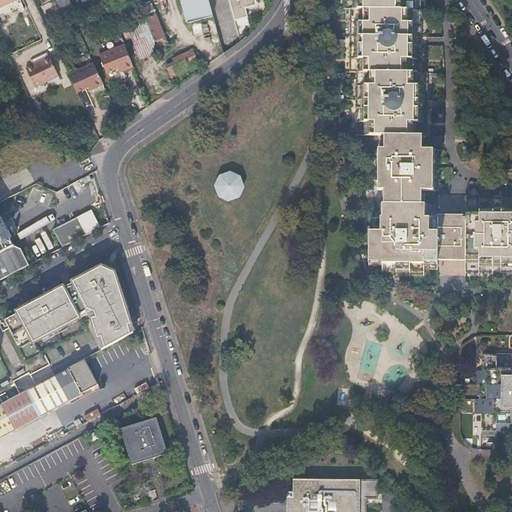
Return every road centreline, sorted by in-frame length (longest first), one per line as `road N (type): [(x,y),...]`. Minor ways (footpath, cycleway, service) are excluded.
road 1 (residential): [(292,0),(238,61),(117,151),(111,181),(125,228)]
road 2 (residential): [(125,228),(214,511)]
road 3 (unknown): [(166,357),(3,451)]
road 4 (unknown): [(117,511),(91,469),(80,465),(6,504)]
road 5 (residential): [(0,295),(125,228)]
